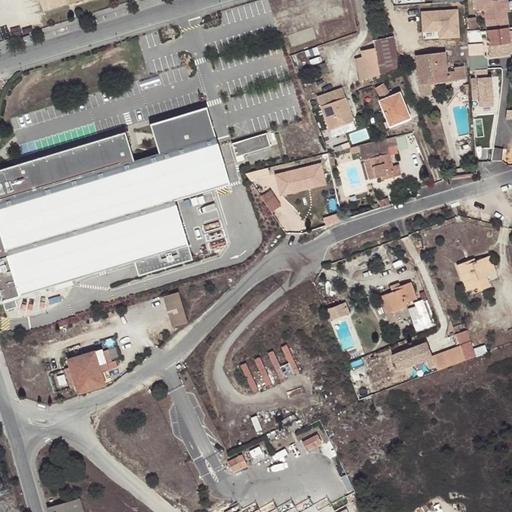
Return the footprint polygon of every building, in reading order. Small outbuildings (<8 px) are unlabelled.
[(40,0),(44,10),(65,3),(64,0),(73,0),(74,1),(75,0),(40,0)] [(490,0),(473,0),(475,11),(483,10),(488,46),(491,46),(492,53),(511,50),(511,31),(509,32),(506,12),(504,0),(495,0),(491,1),(490,0)] [(437,30),(437,38),(460,37),(458,8),(419,10),(420,31),(437,30)] [(373,41),(378,64),(380,74),(400,67),(397,59),(392,37),(373,41)] [(467,45),(468,56),(483,55),(482,44),(467,45)] [(415,56),(418,84),(429,83),(464,79),(463,66),(454,67),(454,71),(448,71),(445,52),(415,56)] [(468,56),(469,70),(474,70),(483,69),(486,69),(485,55),(483,55),(468,56)] [(380,74),(378,64),(369,67),(371,78),(372,78),(375,76),(380,74)] [(470,79),(472,99),(492,98),(490,78),(470,79)] [(391,96),(383,83),(375,88),(382,99),(379,101),(389,126),(409,118),(399,93),(391,96)] [(419,91),(422,95),(431,94),(429,83),(418,84),(419,91)] [(354,120),(342,88),(317,96),(328,129),(329,129),(353,121),(354,120)] [(285,119),(302,114),(298,100),(281,105),(285,119)] [(124,133),(0,171),(0,292),(6,312),(18,308),(15,299),(134,262),(138,277),(193,260),(174,201),(229,183),(205,107),(150,125),(158,154),(134,161),(124,133)] [(353,121),(329,129),(332,136),(355,128),(353,121)] [(235,154),(272,146),(269,133),(232,140),(235,154)] [(375,141),(358,146),(362,160),(363,160),(368,158),(373,178),(381,176),(385,175),(386,179),(401,175),(398,164),(393,166),(388,146),(396,144),(394,137),(375,141)] [(363,160),(368,179),(373,178),(368,158),(363,160)] [(268,170),(268,167),(244,173),(254,187),(259,184),(255,179),(269,175),(269,173),(271,173),(270,170),(268,170)] [(261,197),(271,213),(281,206),(270,190),(261,197)] [(378,200),(380,207),(390,204),(388,198),(378,200)] [(489,256),(474,262),(469,264),(468,261),(456,265),(466,291),(476,287),(477,291),(489,287),(485,277),(495,273),(489,256)] [(416,299),(410,283),(399,287),(400,289),(392,292),(379,297),(381,301),(389,323),(409,315),(405,303),(416,299)] [(187,321),(176,290),(161,295),(171,326),(187,321)] [(415,301),(419,318),(412,320),(416,331),(432,326),(424,299),(415,301)] [(325,311),(328,320),(349,313),(346,303),(325,311)] [(465,361),(475,357),(465,331),(460,333),(455,335),(459,347),(465,361)] [(387,351),(391,369),(429,361),(425,343),(387,351)] [(437,371),(465,361),(459,347),(432,357),(437,371)] [(112,361),(108,349),(103,351),(101,348),(68,359),(70,368),(65,369),(71,387),(76,385),(78,393),(105,384),(102,372),(117,367),(115,360),(112,361)] [(434,372),(437,371),(432,357),(429,358),(434,372)] [(359,400),(366,397),(360,381),(365,379),(366,379),(364,372),(357,374),(358,377),(351,379),(359,400)] [(366,397),(371,395),(365,379),(360,381),(366,397)] [(386,390),(397,386),(396,381),(384,384),(386,390)] [(316,433),(301,441),(306,451),(321,443),(316,433)] [(232,472),(246,465),(241,454),(226,461),(232,472)] [(82,511),(79,498),(47,507),(48,511),(82,511)]
